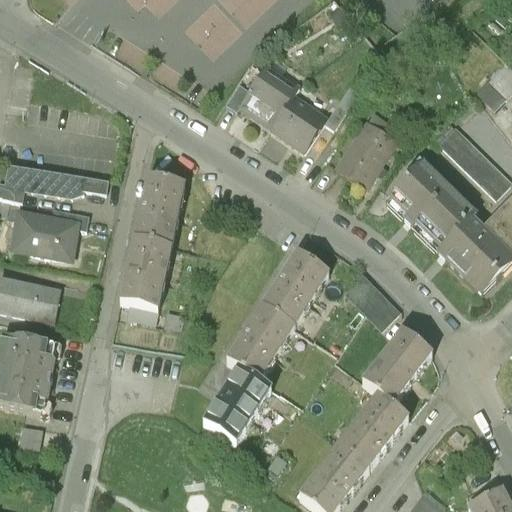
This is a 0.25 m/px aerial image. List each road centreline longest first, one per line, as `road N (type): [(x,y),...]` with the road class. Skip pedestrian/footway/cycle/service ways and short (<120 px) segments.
road 1 (residential): [(0,21),(325,224),(398,284),(463,375)]
road 2 (residential): [(374,511),(468,387)]
road 3 (residential): [(92,405),(103,356),(155,370),(138,393)]
